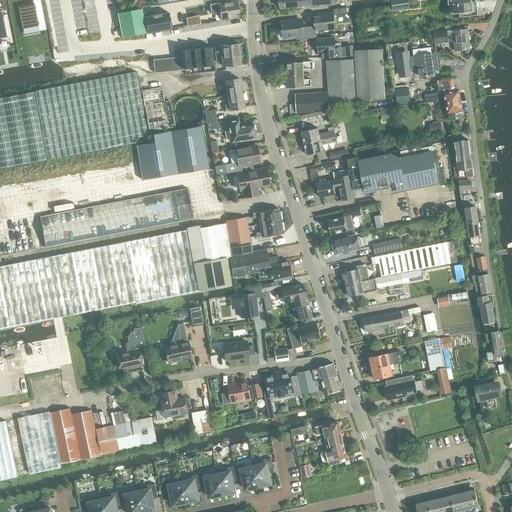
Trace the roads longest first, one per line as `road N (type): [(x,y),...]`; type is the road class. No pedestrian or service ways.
road 1 (residential): [(342,353),(260,85),(253,26)]
road 2 (residential): [(342,353),(83,396)]
road 3 (residential): [(64,0),(74,50),(253,26)]
road 4 (residential): [(387,494),(342,353)]
